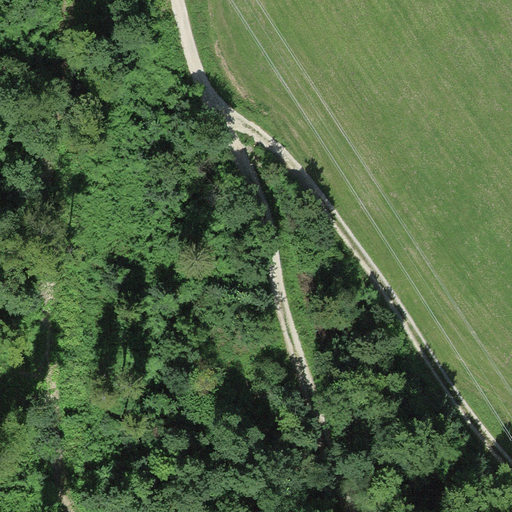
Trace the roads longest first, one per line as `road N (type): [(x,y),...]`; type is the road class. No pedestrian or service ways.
road 1 (track): [(177,0),(192,66),(232,119),(294,166),(511,474)]
road 2 (track): [(232,119),(286,319),(353,511)]
